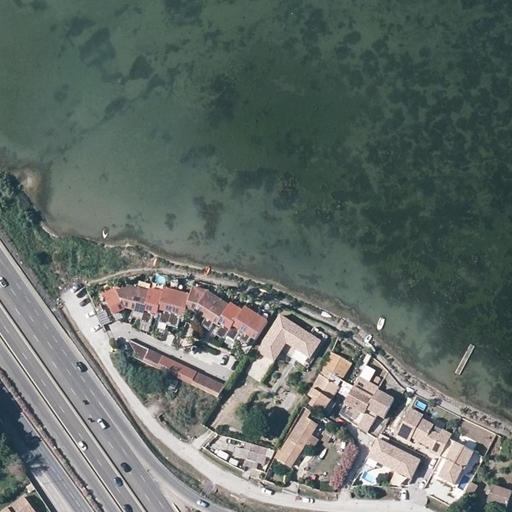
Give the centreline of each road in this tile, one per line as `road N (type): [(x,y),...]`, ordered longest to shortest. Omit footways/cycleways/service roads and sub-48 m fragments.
road 1 (residential): [(409,511),(293,499),(225,478),(161,433),(73,307)]
road 2 (trunk): [(0,317),(133,511)]
road 3 (primary): [(0,348),(116,511)]
road 4 (primary): [(218,511),(178,489),(97,389),(77,384)]
road 5 (trunk): [(164,511),(77,384)]
road 6 (primary): [(85,511),(0,393)]
road 7 (unknown): [(341,505),(366,448),(336,419),(351,381)]
road 8 (trunk): [(77,384),(0,271)]
